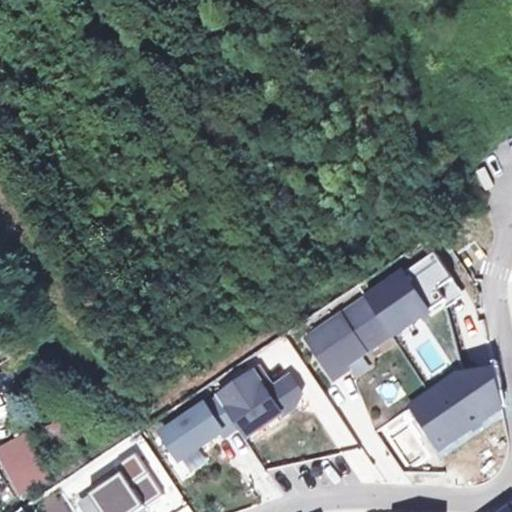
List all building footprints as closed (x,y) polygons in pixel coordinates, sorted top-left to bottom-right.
[(438,254),(369,299),(392,335),(447,301),(441,290),(455,280),(438,254)] [(455,280),(441,290),(447,301),(462,291),(455,280)] [(369,299),(309,339),(335,379),(355,366),(352,361),(392,335),(369,299)] [(219,398),(220,398),(238,427),(246,438),(281,415),(282,416),(296,406),(303,395),(292,378),(274,390),(261,370),(219,398)] [(432,395),(413,407),(440,449),(503,408),(496,370),(461,376),(432,395)] [(206,406),(164,434),(181,460),(224,432),(226,435),(238,427),(220,398),(207,407),(206,406)] [(18,442),(0,450),(0,453),(22,496),(54,479),(44,458),(45,458),(32,434),(18,441),(18,442)] [(118,474),(75,502),(81,511),(144,511),(141,507),(162,493),(136,453),(114,468),(118,474)] [(511,511),(511,502),(497,511),(511,511)]
